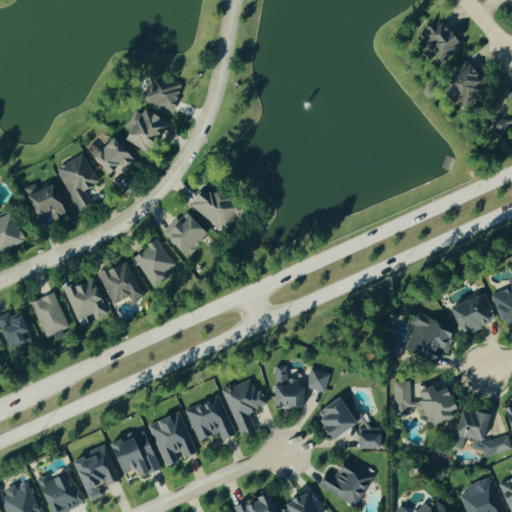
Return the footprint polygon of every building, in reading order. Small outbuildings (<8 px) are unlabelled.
[(458,50),(437,19),(411,37),(426,58),(432,55),(438,63),(458,50)] [(444,77),(457,108),(483,97),(469,66),(444,77)] [(139,101),(172,111),(179,86),(147,76),(139,101)] [(509,125),(511,123),(511,90),(501,93),(509,125)] [(120,138),(144,154),(164,124),(142,109),(138,115),(136,114),(120,138)] [(117,165),(126,175),(136,166),(111,138),(89,158),(105,176),(117,165)] [(89,203),(82,191),(96,183),(80,155),(53,170),(76,210),(89,203)] [(32,217),(47,211),(51,221),(62,217),(50,185),(24,195),(32,217)] [(221,231),(235,212),(201,188),(187,207),(221,231)] [(160,235),(184,258),(206,237),(183,213),(160,235)] [(0,217),(0,252),(22,241),(7,214),(0,217)] [(166,279),(163,273),(173,267),(155,238),(143,245),(146,249),(131,258),(150,289),(166,279)] [(108,305),(126,298),(128,305),(140,300),(125,261),(95,273),(108,305)] [(511,285),(488,293),(498,325),(511,320),(511,285)] [(66,328),(51,293),(27,303),(42,338),(66,328)] [(446,309),(457,334),(466,330),(468,334),(494,322),(481,293),(446,309)] [(16,312),(0,318),(0,338),(5,352),(29,343),(16,312)] [(452,332),(428,320),(423,328),(405,318),(391,344),(431,365),(438,352),(440,354),(452,332)] [(302,408),(302,391),(308,391),(323,395),(328,374),(308,369),(304,385),(295,385),(295,381),(284,378),(284,367),(273,368),(272,371),(273,380),(270,392),(270,406),(279,409),(302,408)] [(219,392),(238,437),(252,430),(246,414),(263,407),(251,378),(219,392)] [(408,382),(390,383),(392,418),(417,416),(416,400),(408,400),(408,382)] [(430,392),(430,389),(415,392),(420,418),(428,417),(430,424),(451,419),(445,389),(430,392)] [(233,437),(217,397),(182,411),(195,443),(216,435),(219,442),(233,437)] [(326,440),(352,427),(338,399),(312,412),(326,440)] [(511,400),(509,402),(511,405),(498,411),(511,442),(511,400)] [(505,436),(479,445),(487,418),(457,409),(446,446),(459,450),(462,439),(470,441),(468,449),(479,453),(482,459),(510,450),(505,436)] [(194,454),(177,413),(145,426),(163,468),(175,463),(171,453),(177,451),(181,459),(194,454)] [(354,449),(377,450),(378,428),(355,427),(354,449)] [(106,446),(117,477),(133,471),(135,478),(156,470),(142,432),(106,446)] [(100,497),(97,489),(116,481),(103,448),(68,461),(85,503),(100,497)] [(316,486),(352,508),(371,477),(342,459),(331,476),(325,472),(316,486)] [(46,511),(65,511),(81,505),(73,488),(68,490),(61,474),(46,481),(43,477),(32,482),(46,511)] [(511,511),(511,478),(496,484),(505,511),(511,511)] [(498,511),(489,482),(458,491),(464,511),(498,511)] [(37,511),(26,484),(13,489),(12,487),(2,491),(5,499),(0,500),(0,505),(2,511),(37,511)] [(232,511),(271,511),(264,494),(249,500),(249,499),(230,507),(232,511)] [(311,511),(308,496),(280,502),(282,511),(311,511)] [(441,511),(436,503),(428,508),(419,505),(416,510),(413,511),(403,511),(399,508),(395,507),(393,511),(441,511)]
